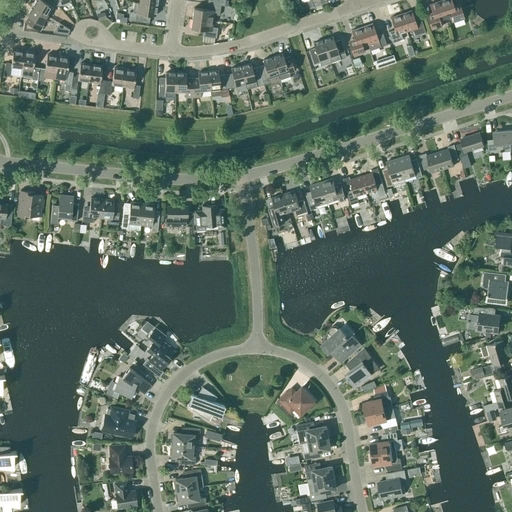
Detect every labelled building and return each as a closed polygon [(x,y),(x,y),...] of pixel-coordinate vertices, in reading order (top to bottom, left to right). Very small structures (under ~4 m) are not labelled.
[(54,8),(57,5),(52,0),(35,0),(32,6),(47,16),(52,7),(54,8)] [(306,0),(309,9),(322,4),(320,0),(306,0)] [(442,0),(440,1),(445,18),(451,16),(453,23),(464,19),(460,8),(454,10),(451,0),(442,0)] [(439,20),(445,18),(440,1),(429,5),(433,17),(427,19),(431,30),(442,27),(439,20)] [(155,16),(156,6),(139,3),(137,13),(129,12),(128,20),(149,23),(150,15),(155,16)] [(227,6),(224,6),(207,4),(206,10),(193,8),(192,18),(213,21),(214,15),(219,16),(220,9),(226,10),(227,6)] [(42,24),(47,16),(32,6),(26,15),(31,18),(27,23),(40,31),(43,25),(42,24)] [(401,14),(406,31),(412,29),(414,35),(425,32),(421,21),(415,23),(411,11),(401,14)] [(98,21),(106,18),(104,12),(96,15),(98,21)] [(400,33),(406,31),(401,14),(390,18),(394,30),(388,32),(392,43),(402,40),(400,33)] [(212,27),(213,21),(192,18),(190,29),(204,30),(203,36),(216,38),(217,28),(212,27)] [(67,35),(70,30),(59,23),(53,33),(67,35)] [(362,27),(367,44),(373,42),(375,49),(386,45),(382,34),(376,36),(372,24),(362,27)] [(361,46),(367,44),(362,27),(351,31),(355,43),(349,45),(353,56),(363,53),(361,46)] [(417,44),(430,39),(428,33),(414,37),(417,44)] [(333,37),(323,40),(329,57),(330,62),(340,59),(339,56),(345,54),(340,40),(334,42),(333,37)] [(319,60),(329,57),(323,40),(313,43),(314,48),(309,50),(313,64),(319,62),(319,60)] [(22,68),(24,51),(13,50),(11,64),(5,63),(3,76),(10,77),(11,67),(22,68)] [(37,80),(39,68),(33,67),(35,53),(24,51),(22,68),(32,70),(31,80),(37,80)] [(55,79),(58,56),(47,54),(45,69),(39,68),(37,80),(43,81),(44,78),(55,79)] [(272,57),(278,74),(288,71),(288,72),(294,71),(289,57),(284,58),(282,54),(272,57)] [(72,76),(73,72),(67,72),(69,57),(58,56),(55,79),(65,81),(64,90),(70,91),(71,85),(72,76)] [(277,74),(278,74),(272,57),(262,60),(264,65),(258,67),(262,81),(263,85),(271,83),(272,83),(279,81),(277,74)] [(355,68),(362,66),(359,57),(352,60),(355,68)] [(379,59),(373,61),(376,69),(382,67),(379,59)] [(89,82),(91,64),(80,63),(78,77),(72,76),(71,85),(70,91),(70,94),(76,95),(76,90),(78,80),(89,82)] [(262,81),(258,67),(252,68),(251,63),(241,66),(246,89),(256,87),(263,85),(262,81)] [(104,94),(106,81),(100,80),(102,66),(91,64),(89,82),(100,83),(98,93),(104,94)] [(246,89),(241,66),(230,68),(232,73),(225,74),(228,89),(235,88),(236,92),(246,90),(244,83),(245,83),(246,89)] [(122,86),(125,69),(114,68),(112,82),(106,81),(104,94),(110,95),(112,85),(122,86)] [(125,69),(122,86),(133,88),(132,98),(138,98),(140,86),(134,85),(136,71),(125,69)] [(228,89),(225,74),(219,76),(218,71),(208,72),(211,96),(220,95),(221,97),(229,95),(227,89),(228,89)] [(201,96),(211,96),(208,72),(197,73),(198,78),(192,78),(193,93),(193,98),(201,97),(201,96)] [(175,91),(176,73),(165,73),(165,78),(159,78),(158,96),(174,97),(175,91)] [(193,93),(192,78),(186,79),(186,73),(176,73),(175,91),(184,91),(184,98),(193,98),(193,93)] [(511,152),(510,141),(511,140),(511,129),(493,131),(493,139),(487,140),(488,152),(495,152),(500,151),(500,152),(502,152),(502,151),(510,150),(510,152),(511,152)] [(460,157),(467,154),(466,151),(483,145),(480,133),(461,139),(462,143),(456,145),(460,157)] [(438,152),(443,169),(454,166),(453,161),(458,159),(454,145),(448,146),(448,149),(438,152)] [(431,173),(443,169),(438,152),(426,156),(426,153),(419,155),(424,170),(430,168),(431,173)] [(398,159),(404,179),(415,176),(416,178),(422,176),(418,162),(412,164),(409,155),(398,159)] [(393,183),(404,179),(398,159),(386,162),(389,171),(383,173),(387,187),(393,185),(393,183)] [(361,176),(366,193),(377,190),(379,196),(386,194),(377,168),(371,170),(372,173),(361,176)] [(356,196),(366,193),(361,176),(350,180),(349,177),(343,179),(351,205),(358,203),(356,196)] [(321,182),(327,203),(339,199),(339,201),(346,200),(341,186),(335,188),(333,178),(321,182)] [(316,206),(327,203),(321,182),(310,186),(312,195),(307,196),(311,210),(317,208),(316,206)] [(40,216),(42,195),(29,194),(29,191),(20,190),(17,216),(26,217),(27,215),(40,216)] [(283,194),(289,212),(295,210),(296,215),(307,212),(304,200),(298,202),(294,190),(283,194)] [(282,214),(289,212),(283,194),(271,197),(275,209),(269,211),(274,226),(285,223),(282,214)] [(52,205),(50,223),(57,224),(58,216),(64,216),(63,219),(77,220),(78,203),(72,202),(73,196),(60,195),(59,206),(52,205)] [(100,218),(102,199),(90,198),(89,209),(83,209),(82,221),(93,222),(94,217),(100,218)] [(102,199),(100,218),(107,218),(106,224),(118,225),(119,213),(113,212),(114,200),(102,199)] [(140,225),(142,203),(130,202),(130,205),(123,205),(121,228),(139,230),(139,229),(140,225)] [(6,204),(0,203),(0,224),(10,226),(12,214),(5,213),(6,204)] [(140,225),(151,226),(151,231),(157,231),(159,213),(153,212),(154,204),(142,203),(140,225)] [(193,213),(193,224),(195,224),(195,231),(204,230),(204,226),(218,225),(218,229),(224,228),(223,212),(217,212),(217,205),(202,206),(203,212),(193,213)] [(193,224),(193,213),(193,212),(187,212),(187,206),(167,206),(167,219),(187,219),(187,224),(193,224)] [(497,236),(495,246),(501,247),(500,256),(503,257),(502,264),(511,265),(511,244),(509,245),(510,238),(511,238),(511,237),(497,236)] [(506,303),(509,281),(504,281),(505,275),(485,272),(483,286),(488,288),(487,301),(506,303)] [(495,315),(495,309),(474,307),(473,314),(467,314),(466,327),(477,329),(477,331),(498,334),(500,316),(495,315)] [(348,340),(345,337),(347,335),(340,328),(336,327),(332,326),(328,330),(324,339),(325,340),(325,339),(326,341),(321,345),(328,352),(330,350),(341,362),(361,344),(353,335),(348,340)] [(147,359),(142,364),(152,372),(156,366),(160,370),(170,358),(163,353),(169,346),(161,340),(165,336),(155,328),(148,337),(153,341),(146,349),(153,354),(149,360),(147,359)] [(482,366),(470,369),(473,379),(485,375),(493,373),(492,372),(504,368),(503,362),(509,361),(503,341),(496,343),(496,342),(494,343),(482,346),(482,347),(487,346),(492,365),(491,365),(482,368),(482,366)] [(139,356),(143,351),(135,345),(127,355),(134,360),(138,355),(139,356)] [(350,370),(345,374),(354,386),(371,374),(370,372),(377,368),(370,358),(371,357),(364,347),(346,364),(350,370)] [(123,363),(128,356),(123,352),(118,359),(123,363)] [(151,385),(129,368),(121,377),(119,376),(114,391),(131,397),(135,387),(144,394),(151,385)] [(497,402),(484,406),(486,411),(501,407),(511,403),(511,402),(511,398),(511,397),(511,374),(499,379),(502,389),(494,391),(497,402)] [(374,380),(361,386),(364,392),(377,386),(374,380)] [(384,409),(392,407),(390,396),(388,397),(385,384),(374,389),(376,400),(363,403),(366,414),(384,409)] [(216,397),(202,387),(196,396),(191,395),(192,395),(189,405),(188,405),(193,407),(192,409),(191,409),(208,421),(209,420),(208,420),(213,414),(220,416),(220,415),(223,406),(224,406),(213,402),(216,397)] [(315,401),(302,387),(295,393),(291,389),(279,400),(290,412),(295,408),(301,414),(315,401)] [(127,411),(112,407),(111,409),(107,408),(102,430),(131,436),(135,421),(125,419),(127,411)] [(384,409),(366,414),(368,425),(382,421),(384,428),(397,425),(392,407),(384,409)] [(511,408),(500,412),(504,426),(508,425),(510,431),(511,430),(511,408)] [(493,409),(486,412),(489,422),(497,419),(493,409)] [(309,441),(329,437),(327,430),(326,430),(325,426),(312,429),(310,422),(297,425),(299,435),(300,435),(302,443),(309,441)] [(411,433),(410,428),(409,422),(401,424),(401,425),(399,425),(399,430),(400,430),(400,433),(402,433),(403,434),(411,433)] [(170,445),(192,446),(193,439),(199,440),(200,429),(183,427),(183,434),(173,433),(173,435),(171,435),(170,445)] [(93,432),(91,439),(100,441),(102,433),(93,432)] [(390,452),(396,451),(395,443),(397,442),(396,433),(383,435),(384,441),(370,443),(371,454),(390,452)] [(302,443),(300,443),(302,454),(304,453),(306,459),(317,457),(316,451),(330,448),(329,444),(330,444),(329,437),(309,441),(302,443)] [(125,457),(124,445),(109,446),(110,458),(109,458),(110,473),(132,471),(131,456),(125,457)] [(192,453),(192,446),(170,445),(169,454),(171,454),(171,457),(181,457),(181,464),(195,465),(196,453),(192,453)] [(11,452),(9,446),(0,446),(0,467),(13,467),(13,452),(16,452),(16,451),(11,452)] [(390,452),(371,454),(373,466),(387,463),(388,470),(401,468),(400,459),(397,458),(396,451),(390,452)] [(317,463),(305,466),(308,482),(315,481),(335,477),(333,470),(332,470),(331,467),(318,469),(317,463)] [(197,488),(196,487),(203,486),(200,469),(184,471),(185,478),(175,479),(175,481),(173,482),(175,491),(197,488)] [(385,499),(387,498),(402,495),(400,486),(405,485),(407,483),(405,477),(404,470),(385,474),(387,481),(378,482),(380,493),(380,495),(381,496),(382,499),(384,498),(385,499)] [(315,481),(308,482),(311,500),(323,498),(322,491),(336,488),(335,485),(336,485),(335,477),(315,481)] [(128,492),(127,481),(114,483),(116,493),(115,494),(117,508),(137,505),(134,491),(128,492)] [(0,504),(2,504),(3,510),(2,511),(12,510),(12,509),(11,509),(11,504),(19,504),(19,490),(22,489),(2,492),(1,486),(0,486),(0,504)] [(197,488),(175,491),(176,501),(178,500),(179,503),(189,501),(190,507),(206,504),(205,498),(202,498),(202,494),(198,494),(197,488)] [(335,508),(333,501),(318,504),(319,511),(318,511),(341,511),(341,507),(335,508)] [(302,511),(306,511),(312,511),(310,503),(301,504),(302,511)]
